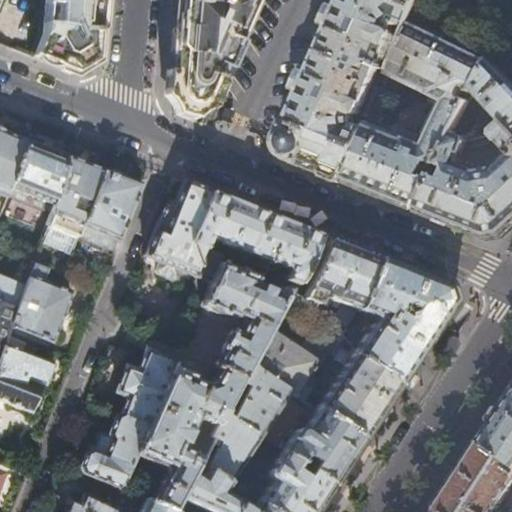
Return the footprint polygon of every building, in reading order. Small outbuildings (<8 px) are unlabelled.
[(98,12),(98,0),(42,0),(40,34),(32,57),(51,65),(73,73),(94,60),(98,12)] [(225,71),(256,0),(174,0),(171,37),(166,94),(170,99),(173,104),(175,109),(175,111),(177,112),(179,116),(201,125),(209,106),(225,71)] [(407,29),(411,21),(416,10),(420,0),(337,0),(294,97),(276,139),(276,145),(277,148),(281,155),(286,158),(312,169),(343,181),(365,130),(352,124),(351,122),(353,117),(355,117),(357,115),(391,36),(390,33),(389,32),(392,27),(396,24),(407,29)] [(489,59),(411,21),(407,29),(388,75),(442,102),(419,148),(373,126),(378,116),(372,113),(365,130),(343,181),(372,192),(416,210),(430,180),(420,175),(427,160),(438,164),(466,105),(470,98),(460,93),(465,84),(474,89),(489,59)] [(511,84),(489,59),(474,89),(486,102),(511,129),(511,84)] [(472,108),(466,105),(438,164),(430,180),(416,210),(488,238),(503,236),(511,227),(511,129),(486,102),(481,106),(472,108)] [(9,187),(28,141),(8,134),(0,130),(0,208),(9,187)] [(53,204),(66,156),(47,149),(28,141),(9,187),(53,204)] [(76,236),(103,170),(83,162),(66,156),(53,204),(45,224),(76,236)] [(113,251),(139,183),(124,178),(103,170),(76,236),(113,251)] [(185,243),(210,192),(197,187),(182,181),(170,213),(161,210),(143,256),(158,261),(154,271),(156,275),(172,281),(176,279),(179,270),(209,283),(218,263),(221,257),(203,250),(185,243)] [(265,214),(210,192),(185,243),(203,250),(208,239),(246,254),(247,253),(260,259),(260,260),(285,269),(282,278),(299,285),(321,236),(265,214)] [(354,249),(328,239),(302,297),(301,298),(317,305),(321,297),(342,304),(336,314),(333,313),(327,323),(337,328),(338,327),(345,330),(356,312),(377,258),(354,249)] [(0,263),(10,267),(17,249),(0,241),(0,263)] [(377,258),(356,312),(368,316),(373,320),(353,351),(342,337),(346,330),(345,330),(338,327),(337,328),(332,336),(344,351),(397,386),(424,346),(453,302),(448,287),(417,274),(377,258)] [(58,320),(69,292),(40,281),(44,268),(31,263),(22,286),(14,308),(8,325),(50,342),(58,320)] [(253,279),(218,263),(209,283),(199,306),(225,318),(231,316),(233,323),(229,332),(223,329),(214,351),(209,363),(214,365),(207,379),(200,382),(189,377),(192,370),(188,365),(185,362),(181,361),(174,362),(145,427),(132,455),(160,468),(161,471),(145,500),(168,511),(175,497),(188,472),(193,464),(197,456),(181,449),(193,421),(195,422),(198,421),(200,420),(201,418),(214,424),(220,414),(237,382),(246,365),(266,327),(278,305),(279,303),(286,291),(282,289),(278,289),(274,291),(272,294),(250,285),(253,279)] [(0,302),(14,308),(22,286),(0,277),(0,302)] [(286,291),(279,303),(278,305),(290,309),(290,308),(296,295),(286,291)] [(8,325),(14,308),(0,302),(0,346),(5,334),(8,325)] [(344,351),(332,336),(337,328),(327,323),(307,353),(266,327),(246,365),(289,393),(302,402),(311,389),(304,384),(319,361),(316,359),(324,347),(331,352),(337,351),(338,352),(332,361),(336,363),(342,367),(337,376),(315,410),(315,411),(361,441),(379,414),(397,386),(344,351)] [(35,388),(37,382),(44,384),(52,363),(21,351),(24,342),(5,334),(0,346),(0,400),(26,411),(29,405),(32,406),(36,404),(38,398),(40,393),(38,389),(35,388)] [(126,395),(117,416),(145,427),(174,362),(145,350),(136,372),(124,367),(119,380),(115,391),(126,395)] [(337,376),(342,367),(336,363),(330,371),(337,376)] [(246,365),(237,382),(245,388),(229,420),(258,439),(289,393),(246,365)] [(511,392),(502,407),(499,412),(480,441),(511,460),(511,392)] [(347,463),(361,441),(315,411),(302,432),(301,431),(296,431),(292,434),(280,453),(331,487),(347,463)] [(229,420),(220,414),(214,424),(209,433),(206,439),(214,446),(202,470),(228,486),(258,439),(229,420)] [(145,427),(117,416),(113,418),(107,436),(102,434),(101,435),(99,435),(98,436),(97,438),(95,443),(92,452),(91,451),(84,453),(78,467),(81,472),(117,489),(118,488),(132,455),(145,427)] [(206,439),(209,433),(200,428),(192,442),(201,447),(206,439)] [(511,460),(480,441),(459,473),(454,480),(436,507),(436,508),(441,511),(504,511),(499,508),(508,494),(511,497),(511,496),(511,460)] [(314,511),(331,487),(280,453),(269,470),(267,476),(267,479),(268,483),(255,504),(268,511),(314,511)] [(197,478),(202,470),(193,464),(188,472),(197,478)] [(197,478),(188,472),(175,497),(207,511),(268,511),(255,504),(249,511),(248,511),(222,494),(228,486),(202,470),(197,478)] [(436,507),(454,480),(447,476),(430,503),(436,507)] [(121,511),(83,494),(76,509),(72,507),(70,511),(66,510),(62,510),(61,511),(121,511)] [(171,511),(168,511),(145,500),(144,499),(137,511),(171,511)]
